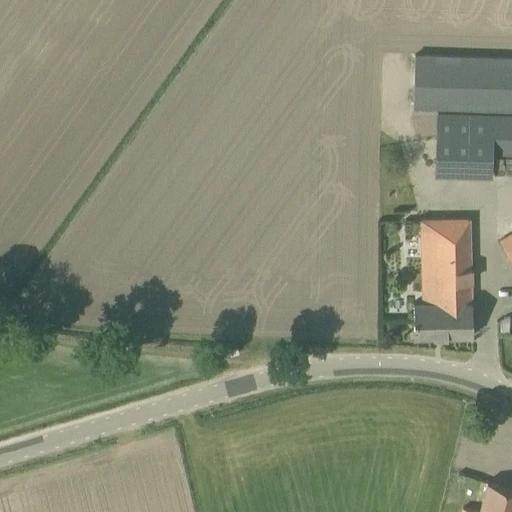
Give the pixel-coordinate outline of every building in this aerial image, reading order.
[(511,55),(414,53),(413,107),(511,109),(511,55)] [(511,152),(511,113),(436,111),(435,170),(491,172),(491,152),(511,152)] [(414,337),(473,336),(470,236),(469,236),(469,218),(421,219),(422,302),(414,302),(414,337)] [(511,234),(500,241),(511,263),(511,234)] [(511,511),(511,488),(488,482),(478,511),(476,511),(463,508),(461,511),(511,511)]
